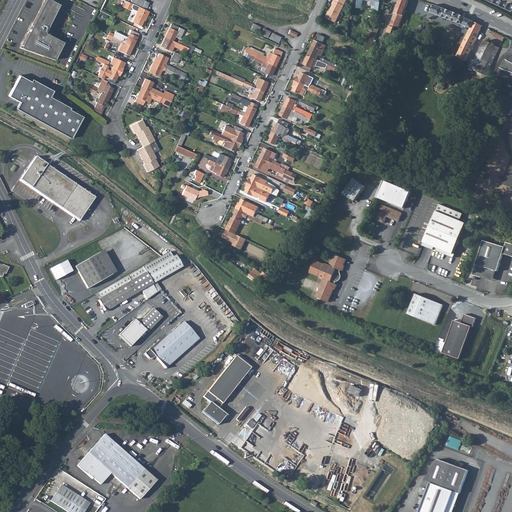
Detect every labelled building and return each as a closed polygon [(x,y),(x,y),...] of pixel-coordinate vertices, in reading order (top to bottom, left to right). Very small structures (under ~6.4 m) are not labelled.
[(50,0),(43,0),(19,47),(53,60),(63,42),(44,32),(59,4),(50,0)] [(146,9),(149,3),(146,2),(144,0),(142,0),(131,0),(131,2),(136,4),(141,7),(143,8),(146,9)] [(336,24),(344,6),(347,0),(346,0),(334,0),(334,1),(332,5),(334,6),(329,15),(328,14),(326,19),(336,24)] [(358,0),(357,8),(362,9),(363,0),(376,2),(374,11),(379,11),(380,5),(382,5),(383,2),(381,1),(381,0),(358,0)] [(396,13),(404,16),(409,0),(400,0),(399,5),(396,13)] [(123,8),(129,10),(132,4),(126,1),(123,8)] [(434,5),(431,13),(471,29),(458,57),(466,61),(472,48),(483,26),(463,16),(457,13),(434,5)] [(138,7),(132,22),(141,27),(144,19),(145,19),(149,12),(145,10),(138,7)] [(393,20),(402,23),(404,16),(396,13),(394,17),(393,20)] [(391,26),(395,28),(392,35),(396,37),(396,36),(402,23),(393,20),(391,26)] [(250,30),(257,34),(260,28),(253,24),(250,30)] [(169,28),(165,37),(174,41),(176,36),(178,37),(180,32),(178,31),(179,28),(173,25),(171,29),(169,28)] [(374,41),(379,29),(374,27),(369,39),(374,41)] [(260,35),(267,39),(270,33),(263,29),(260,35)] [(135,37),(137,33),(131,31),(129,34),(125,43),(120,41),(121,39),(113,36),(114,35),(109,33),(108,35),(107,38),(111,41),(112,39),(124,45),(121,52),(129,56),(133,47),(137,38),(135,37)] [(278,42),(281,37),(272,32),(270,38),(278,42)] [(322,43),(325,38),(318,34),(315,40),(322,43)] [(174,41),(165,37),(161,46),(172,51),(174,47),(186,53),(188,48),(185,47),(178,44),(174,41)] [(369,53),(374,41),(369,39),(367,46),(366,49),(366,52),(369,53)] [(497,56),(501,48),(484,40),(475,60),(473,64),(471,63),(469,68),(484,74),(487,69),(490,70),(496,58),(497,56)] [(304,65),(312,68),(316,60),(318,55),(321,57),(325,48),(322,47),(323,44),(315,41),(308,56),(304,65)] [(255,57),(254,60),(262,64),(263,65),(260,71),(271,76),(275,67),(282,53),(274,49),(272,53),(269,52),(264,62),(263,61),(264,59),(262,59),(263,58),(256,54),(257,54),(252,52),(250,55),(255,57)] [(171,62),(177,65),(180,60),(182,55),(175,52),(173,57),(171,62)] [(149,72),(159,77),(160,74),(158,73),(161,66),(163,63),(165,64),(168,58),(159,54),(158,55),(157,55),(153,63),(149,72)] [(111,68),(121,72),(124,66),(123,65),(124,62),(116,58),(111,68)] [(500,77),(511,81),(511,134),(511,135),(511,134),(511,61),(511,63),(510,63),(509,63),(507,64),(506,66),(505,65),(500,77)] [(110,67),(109,70),(106,69),(106,68),(107,65),(102,63),(100,67),(99,67),(97,71),(98,72),(96,76),(102,79),(103,76),(105,76),(115,80),(118,75),(119,76),(121,72),(111,68),(110,67)] [(164,71),(167,73),(167,74),(177,79),(179,75),(180,75),(181,72),(175,69),(174,70),(166,67),(166,68),(164,71)] [(293,87),(295,88),(293,91),(301,95),(301,94),(304,95),(306,90),(304,89),(305,85),(308,87),(312,78),(302,73),(300,76),(299,76),(296,81),(293,87)] [(229,80),(242,86),(242,85),(250,89),(251,87),(252,85),(244,81),(244,80),(232,74),(230,77),(229,80)] [(19,102),(15,109),(69,139),(81,117),(68,110),(69,108),(49,97),(52,91),(31,79),(30,81),(19,75),(7,96),(19,102)] [(251,98),(259,102),(263,92),(267,83),(258,78),(256,83),(257,84),(255,88),(251,98)] [(152,98),(159,102),(161,97),(163,93),(151,88),(153,82),(145,79),(141,88),(137,97),(134,102),(142,105),(144,100),(150,103),(152,98)] [(98,99),(97,98),(95,102),(96,103),(94,107),(100,110),(102,105),(104,106),(109,97),(113,88),(105,85),(101,94),(98,99)] [(308,90),(320,95),(321,93),(311,88),(311,87),(310,86),(309,87),(308,90)] [(170,102),(173,95),(164,91),(163,93),(161,97),(170,102)] [(352,108),(357,94),(353,92),(348,106),(352,108)] [(242,98),(242,100),(256,106),(257,105),(242,98)] [(284,107),(280,116),(292,121),(294,116),(295,114),(304,118),(304,116),(305,114),(298,110),(297,112),(292,110),(296,101),(288,98),(284,107)] [(236,122),(247,127),(256,109),(255,108),(256,106),(242,100),(240,103),(241,105),(244,106),(242,111),(232,106),(231,108),(231,109),(230,111),(239,115),(236,122)] [(310,108),(312,105),(302,100),(300,104),(310,108)] [(136,133),(143,147),(154,141),(147,126),(146,127),(142,120),(130,126),(134,133),(136,133)] [(270,136),(272,137),(269,142),(276,145),(280,136),(284,138),(288,129),(278,124),(275,129),(274,128),(272,132),(270,136)] [(307,128),(305,132),(314,136),(316,132),(307,128)] [(208,135),(213,137),(212,139),(217,142),(218,140),(223,142),(224,144),(222,146),(234,152),(235,148),(237,149),(240,143),(242,138),(241,137),(242,134),(231,129),(229,134),(232,136),(231,139),(228,138),(228,136),(224,134),(223,136),(211,130),(208,135)] [(158,166),(155,158),(156,158),(153,153),(159,150),(154,141),(143,147),(137,150),(144,164),(143,164),(147,172),(158,166)] [(189,157),(191,152),(177,145),(174,150),(189,157)] [(277,154),(265,149),(260,158),(268,161),(270,158),(274,160),(277,154)] [(210,161),(209,163),(214,166),(212,171),(216,173),(215,174),(222,178),(224,173),(225,174),(227,169),(230,164),(228,163),(230,159),(219,154),(217,159),(222,161),(220,165),(215,163),(216,161),(208,157),(207,159),(210,161)] [(285,154),(283,157),(293,162),(295,158),(285,154)] [(19,181),(72,218),(78,222),(94,199),(86,193),(35,158),(19,181)] [(256,167),(264,171),(268,161),(260,158),(256,167)] [(197,188),(204,174),(195,170),(194,174),(195,176),(194,179),(190,177),(187,184),(197,188)] [(262,179),(254,175),(252,178),(251,178),(249,183),(258,187),(262,189),(266,191),(271,194),(272,194),(275,189),(267,185),(268,182),(262,179)] [(367,187),(356,179),(345,195),(355,202),(357,201),(367,187)] [(258,187),(249,183),(246,189),(247,190),(246,193),(257,198),(258,196),(261,198),(261,200),(267,203),(271,194),(266,191),(262,189),(258,187)] [(297,190),(287,186),(284,191),(294,196),(297,190)] [(239,203),(237,208),(244,212),(249,214),(254,217),(259,208),(242,200),(240,204),(239,203)] [(402,213),(383,205),(377,220),(384,223),(387,217),(399,222),(402,213)] [(439,205),(424,242),(451,254),(450,256),(454,258),(455,254),(454,254),(466,223),(460,221),(463,214),(439,205)] [(282,207),(279,213),(288,217),(290,211),(282,207)] [(244,212),(237,208),(234,214),(236,215),(234,218),(232,218),(227,230),(236,234),(244,217),(242,216),(244,212)] [(236,234),(227,230),(223,238),(234,243),(233,245),(242,250),(247,239),(236,234)] [(511,243),(508,242),(507,247),(486,240),(474,273),(481,276),(481,273),(490,276),(493,275),(495,269),(497,270),(499,271),(505,253),(511,255),(511,243)] [(110,276),(98,253),(74,267),(86,289),(110,276)] [(171,258),(168,253),(159,257),(159,258),(156,260),(147,264),(141,268),(144,274),(150,285),(180,268),(174,257),(171,258)] [(155,254),(139,264),(141,267),(157,257),(155,254)] [(346,266),(348,260),(337,255),(332,266),(328,265),(328,266),(317,261),(312,273),(323,278),(322,279),(326,281),(319,298),(331,303),(336,290),(337,291),(339,286),(337,285),(338,282),(341,281),(342,280),(343,278),(343,276),(342,274),(343,271),(345,272),(347,267),(346,266)] [(55,280),(71,271),(66,260),(49,268),(55,280)] [(150,285),(144,274),(141,268),(98,292),(96,293),(99,299),(97,300),(103,312),(150,285)] [(250,276),(261,283),(264,278),(254,271),(250,276)] [(416,294),(408,313),(436,325),(444,305),(416,294)] [(160,317),(150,309),(137,323),(132,319),(117,335),(129,347),(144,330),(146,332),(160,317)] [(443,352),(460,358),(472,326),(473,327),(476,317),(465,313),(462,322),(455,319),(443,352)] [(153,357),(161,366),(195,337),(182,322),(160,342),(158,340),(142,354),(147,359),(150,359),(153,357)] [(29,381),(40,386),(58,343),(52,340),(48,349),(46,355),(42,353),(39,360),(36,359),(33,367),(35,367),(29,381)] [(202,412),(205,415),(217,424),(225,414),(217,408),(249,367),(234,355),(202,396),(209,402),(202,412)] [(349,391),(360,396),(363,389),(352,384),(349,391)] [(250,419),(246,425),(252,428),(256,423),(250,419)] [(155,480),(103,434),(76,465),(91,479),(92,477),(100,484),(109,473),(139,499),(155,480)] [(473,455),(476,445),(448,435),(445,445),(473,455)] [(447,511),(453,497),(455,492),(460,494),(469,471),(438,460),(437,462),(433,467),(428,482),(431,483),(430,485),(424,501),(419,511),(447,511)] [(50,500),(67,511),(76,511),(84,500),(61,485),(60,484),(50,500)] [(447,511),(453,511),(460,494),(455,492),(453,497),(447,511)]
